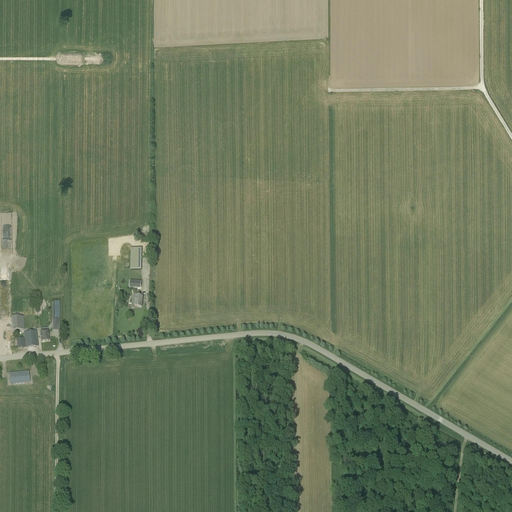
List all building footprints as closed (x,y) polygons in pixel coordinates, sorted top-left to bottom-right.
[(130,249),(130,270),(141,270),(141,249),(130,249)] [(135,296),(134,306),(142,307),(142,297),(135,296)] [(13,330),(24,329),(24,316),(13,316),(13,330)] [(36,331),(24,332),(26,347),(38,346),(36,331)] [(48,331),(40,332),(41,342),(49,341),(48,331)] [(24,381),(29,380),(29,372),(9,373),(9,382),(15,382),(15,384),(24,383),(24,381)]
